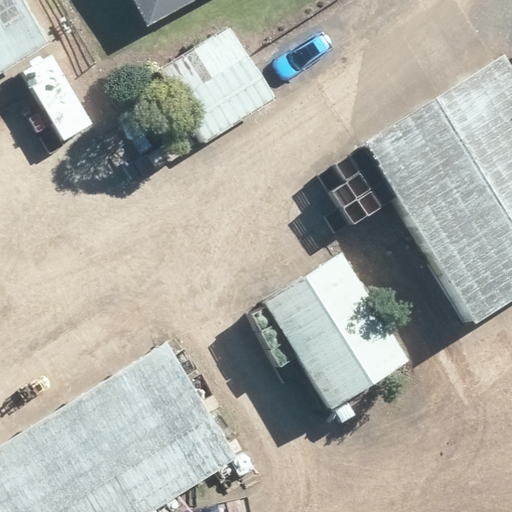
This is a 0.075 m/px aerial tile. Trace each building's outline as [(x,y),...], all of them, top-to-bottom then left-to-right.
[(0,0),(0,77),(48,47),(17,0),(0,0)] [(202,0),(119,0),(140,36),(202,0)] [(271,104),(227,29),(157,71),(201,146),(271,104)] [(511,297),(511,68),(509,63),(359,152),(463,326),(511,297)] [(401,364),(337,263),(261,311),(325,412),(401,364)] [(0,511),(157,511),(234,465),(163,351),(0,452),(0,511)]
